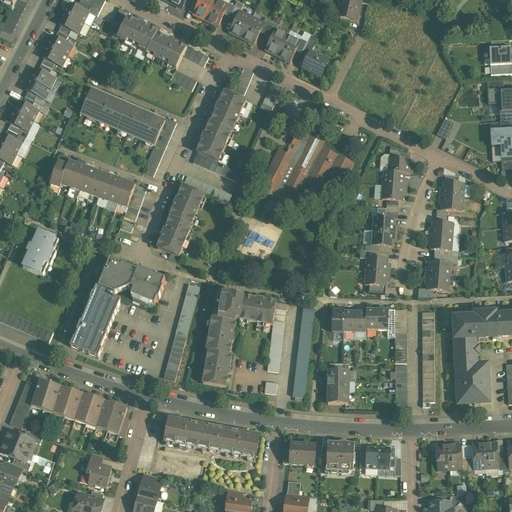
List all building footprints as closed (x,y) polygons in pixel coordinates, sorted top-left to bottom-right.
[(0,0),(0,2),(13,9),(17,0),(0,0)] [(27,5),(17,0),(13,9),(2,31),(12,36),(27,5)] [(105,2),(100,0),(93,0),(93,3),(90,8),(87,13),(90,15),(97,18),(105,2)] [(171,0),(170,3),(182,9),(186,0),(171,0)] [(201,0),(200,3),(194,15),(206,21),(216,2),(212,0),(201,0)] [(341,0),(339,8),(342,8),(339,18),(356,22),(360,4),(361,1),(358,1),(358,0),(341,0)] [(227,7),(216,2),(206,21),(218,27),(224,15),(228,8),(227,7)] [(90,8),(80,3),(77,8),(87,13),(90,8)] [(77,8),(70,5),(65,16),(84,26),(90,15),(87,13),(77,8)] [(235,8),(229,5),(227,7),(228,8),(224,15),(230,19),(235,8)] [(241,11),(235,8),(230,19),(236,22),(240,14),(241,11)] [(120,10),(112,26),(122,31),(128,19),(130,14),(120,10)] [(236,22),(230,33),(242,39),(252,20),(240,14),(236,22)] [(84,26),(65,16),(59,27),(71,33),(79,37),(84,26)] [(122,31),(117,39),(147,54),(157,35),(157,34),(146,28),(146,27),(141,24),(140,25),(128,19),(122,31)] [(263,26),(252,20),(242,39),(254,46),(260,34),(264,26),(263,26)] [(272,23),(266,20),(263,26),(264,26),(260,34),(266,37),(272,23)] [(279,27),(272,23),(266,37),(272,40),(276,32),(279,27)] [(71,33),(61,28),(58,33),(68,38),(71,33)] [(276,32),(272,40),(266,52),(278,58),(288,38),(276,32)] [(68,38),(58,33),(55,39),(65,44),(68,38)] [(302,39),(290,33),(288,38),(299,44),(301,41),(302,39)] [(175,43),(169,40),(169,41),(157,35),(147,54),(146,56),(176,71),(182,58),(187,50),(174,44),(175,43)] [(55,39),(54,38),(48,49),(68,59),(73,48),(65,44),(55,39)] [(299,44),(288,38),(278,58),(290,64),(296,52),(300,44),(299,44)] [(307,44),(301,41),(299,44),(300,44),(296,52),(301,55),(307,44)] [(316,44),(309,41),(302,55),(308,58),(310,54),(311,54),(316,44)] [(509,42),(491,43),(491,50),(509,49),(509,42)] [(209,59),(187,48),(187,50),(182,58),(204,69),(209,59)] [(68,59),(48,49),(43,60),(44,61),(54,66),(62,70),(68,59)] [(491,50),(489,51),(490,68),(511,67),(510,49),(509,49),(491,50)] [(311,54),(310,54),(308,58),(302,70),(320,78),(327,63),(327,59),(323,58),(320,59),(311,54)] [(54,66),(44,61),(42,66),(52,71),(54,66)] [(52,71),(42,66),(39,72),(49,77),(52,71)] [(511,67),(490,68),(491,77),(511,76),(511,67)] [(254,74),(243,70),(241,75),(251,80),(254,74)] [(39,72),(37,71),(31,82),(51,92),(56,81),(49,77),(39,72)] [(197,83),(175,72),(170,83),(192,93),(197,83)] [(251,80),(241,75),(239,81),(249,85),(251,80)] [(249,85),(239,81),(237,86),(247,90),(249,85)] [(51,92),(31,82),(26,93),(39,100),(45,103),(51,92)] [(488,84),(488,92),(506,91),(505,83),(488,84)] [(283,89),(273,84),(270,89),(280,94),(283,89)] [(247,90),(237,86),(234,91),(245,96),(247,90)] [(280,94),(270,89),(268,94),(278,99),(280,94)] [(108,128),(119,104),(120,103),(92,91),(80,117),(86,120),(88,119),(108,127),(108,128)] [(234,91),(232,97),(242,101),(245,96),(234,91)] [(500,106),(500,116),(511,115),(511,91),(506,91),(488,92),(489,107),(500,106)] [(39,100),(28,94),(25,99),(37,105),(39,100)] [(212,124),(231,133),(232,133),(246,103),(242,101),(232,97),(225,94),(219,107),(218,106),(216,111),(217,111),(212,124)] [(278,99),(268,94),(265,99),(275,104),(278,99)] [(37,105),(25,99),(23,105),(34,111),(37,105)] [(275,104),(265,99),(263,105),(273,109),(275,104)] [(23,105),(20,103),(14,114),(34,124),(40,113),(34,111),(23,105)] [(128,136),(139,113),(119,104),(108,128),(108,129),(119,134),(121,133),(128,136)] [(273,109),(263,105),(260,110),(270,115),(273,109)] [(139,113),(128,136),(134,138),(134,140),(145,145),(147,144),(154,147),(153,149),(154,149),(165,123),(156,119),(156,120),(139,113)] [(34,124),(14,114),(9,125),(11,126),(21,131),(28,135),(34,124)] [(511,115),(500,116),(501,124),(511,123),(511,115)] [(167,120),(143,175),(153,179),(177,125),(167,120)] [(437,137),(446,141),(453,126),(444,122),(437,137)] [(231,133),(212,124),(211,124),(205,137),(205,136),(203,141),(198,154),(218,163),(231,133)] [(21,131),(11,126),(8,132),(18,137),(21,131)] [(28,135),(21,131),(18,137),(26,141),(28,135)] [(511,131),(491,133),(492,148),(500,148),(500,163),(511,162),(511,131)] [(18,137),(8,132),(5,137),(15,142),(18,137)] [(354,165),(323,149),(327,143),(312,135),(312,134),(311,134),(311,135),(307,133),(308,132),(307,132),(302,141),(296,137),(291,146),(294,148),(292,151),(289,150),(287,155),(278,151),(268,171),(275,175),(265,195),(285,205),(290,196),(298,200),(306,185),(321,192),(328,177),(344,185),(354,165)] [(5,137),(3,136),(0,142),(0,148),(17,157),(23,146),(15,142),(5,137)] [(26,141),(18,137),(15,142),(23,146),(26,141)] [(169,144),(154,178),(160,181),(175,146),(169,144)] [(17,157),(0,148),(0,162),(4,164),(12,168),(17,157)] [(218,163),(197,154),(193,165),(237,184),(241,173),(218,163)] [(402,161),(390,160),(389,174),(404,175),(412,176),(413,170),(410,170),(411,161),(402,161)] [(511,162),(500,163),(501,172),(511,171),(511,162)] [(58,163),(53,176),(51,175),(48,181),(51,182),(50,186),(60,190),(61,186),(68,167),(58,163)] [(68,167),(61,186),(71,189),(79,167),(69,163),(68,167)] [(79,167),(71,189),(80,193),(88,170),(79,167)] [(98,173),(88,170),(80,193),(89,196),(98,173)] [(98,173),(89,196),(99,199),(107,177),(98,173)] [(389,174),(384,173),(382,187),(406,189),(407,183),(404,183),(404,175),(389,174)] [(107,177),(99,199),(108,203),(116,180),(107,177)] [(231,196),(187,178),(183,188),(204,197),(227,207),(231,196)] [(116,180),(108,203),(118,206),(126,184),(116,180)] [(136,187),(126,184),(118,206),(127,210),(128,208),(130,202),(132,196),(136,187)] [(445,184),(444,184),(443,192),(440,192),(439,198),(463,200),(463,199),(464,187),(464,185),(445,184)] [(147,191),(136,187),(132,196),(143,201),(147,191)] [(406,189),(382,187),(381,202),(387,202),(399,203),(402,203),(403,195),(406,195),(406,189)] [(471,188),(464,187),(463,199),(471,200),(471,188)] [(169,219),(170,219),(191,227),(204,197),(183,188),(177,201),(177,200),(174,206),(175,206),(169,219)] [(143,201),(132,196),(130,202),(141,206),(143,201)] [(463,200),(439,198),(439,203),(442,204),(442,212),(449,212),(462,213),(463,200)] [(141,206),(130,202),(128,208),(139,212),(141,206)] [(139,212),(128,208),(127,210),(126,213),(137,217),(139,212)] [(386,210),(378,210),(377,219),(385,220),(386,214),(386,210)] [(137,217),(126,213),(124,219),(135,223),(137,217)] [(511,215),(507,216),(503,216),(504,230),(511,229),(511,215)] [(191,227),(170,219),(165,231),(164,231),(162,236),(163,237),(157,249),(171,255),(179,259),(192,228),(191,227)] [(377,219),(374,219),(373,233),(397,235),(397,229),(394,229),(395,221),(385,220),(377,219)] [(436,224),(432,223),(432,231),(429,231),(429,237),(452,239),(453,225),(448,224),(436,224)] [(133,229),(122,225),(120,230),(131,234),(133,229)] [(39,233),(32,248),(30,247),(28,253),(29,254),(23,268),(43,277),(48,266),(50,267),(56,254),(54,253),(59,242),(39,233)] [(397,235),(373,233),(372,247),(377,248),(389,248),(393,249),(393,241),(396,241),(397,235)] [(452,239),(429,237),(428,243),(431,243),(430,252),(435,252),(451,253),(452,239)] [(365,253),(361,252),(360,260),(367,261),(367,259),(376,260),(376,254),(365,253)] [(179,259),(171,255),(168,261),(179,265),(182,260),(179,259)] [(376,260),(367,259),(367,261),(366,273),(390,275),(390,269),(387,269),(388,261),(376,260)] [(150,276),(138,271),(137,273),(122,267),(121,269),(119,268),(120,266),(110,262),(106,272),(108,272),(108,274),(106,273),(99,289),(115,296),(131,290),(134,291),(132,298),(155,308),(157,301),(158,301),(164,289),(163,288),(165,282),(156,278),(157,277),(151,275),(150,276)] [(434,264),(430,263),(429,272),(426,272),(426,277),(450,279),(451,265),(434,264)] [(390,275),(366,273),(365,287),(370,287),(386,289),(386,280),(389,280),(390,275)] [(450,279),(426,277),(425,283),(428,283),(428,291),(428,292),(433,292),(449,293),(450,279)] [(189,286),(163,380),(175,383),(200,289),(189,286)] [(96,288),(94,295),(93,295),(90,300),(91,301),(88,309),(113,321),(121,302),(114,299),(115,296),(99,289),(96,288)] [(428,291),(419,290),(418,300),(432,299),(433,292),(428,292),(428,291)] [(245,322),(249,300),(220,295),(216,320),(235,324),(236,321),(245,322)] [(262,301),(257,300),(257,301),(249,300),(245,322),(272,327),(273,322),(276,304),(262,302),(262,301)] [(288,307),(276,304),(273,322),(284,324),(285,324),(286,312),(287,312),(288,307)] [(113,321),(88,309),(82,324),(81,323),(79,327),(106,339),(113,321)] [(315,311),(303,310),(292,398),(304,400),(315,311)] [(344,311),(333,311),(333,334),(344,334),(344,313),(344,311)] [(377,311),(366,311),(366,314),(366,332),(377,332),(377,311)] [(389,311),(377,311),(377,332),(388,332),(389,332),(389,323),(390,323),(390,322),(389,322),(389,311)] [(53,334),(1,312),(0,313),(0,323),(49,344),(53,334)] [(355,314),(344,313),(344,334),(355,334),(355,314)] [(366,314),(355,314),(355,334),(366,335),(366,332),(366,314)] [(494,315),(484,316),(485,339),(510,338),(509,317),(495,318),(494,315)] [(454,321),(455,340),(475,339),(485,339),(484,316),(476,316),(476,319),(454,321)] [(216,320),(213,320),(207,352),(209,353),(230,356),(232,343),(233,343),(234,337),(233,337),(235,324),(216,320)] [(284,324),(273,322),(267,373),(278,374),(284,324)] [(106,339),(79,327),(77,333),(78,333),(75,339),(74,339),(70,348),(98,360),(102,350),(101,350),(106,339)] [(455,340),(457,368),(475,367),(476,367),(475,356),(478,356),(478,350),(475,350),(475,339),(455,340)] [(232,356),(230,356),(209,353),(203,385),(226,390),(228,376),(229,376),(230,370),(229,370),(232,356)] [(475,367),(457,368),(459,405),(488,404),(486,366),(476,367),(475,367)] [(329,372),(328,372),(328,383),(349,384),(349,372),(329,372)] [(51,385),(40,381),(38,387),(36,393),(34,399),(32,404),(31,408),(42,411),(51,385)] [(38,387),(27,383),(25,389),(36,393),(38,387)] [(277,385),(266,383),(265,395),(276,396),(277,385)] [(349,384),(328,383),(328,394),(348,395),(349,384)] [(62,388),(51,385),(42,411),(53,415),(62,388)] [(62,388),(53,415),(64,418),(73,392),(62,388)] [(36,393),(25,389),(23,394),(34,399),(36,393)] [(83,395),(73,392),(64,418),(75,422),(83,395)] [(34,399),(23,394),(20,399),(32,404),(34,399)] [(348,395),(328,394),(327,405),(348,406),(348,395)] [(83,395),(75,422),(86,426),(94,399),(83,395)] [(32,404),(20,399),(18,404),(30,409),(31,408),(32,404)] [(105,403),(94,399),(86,426),(96,429),(105,403)] [(116,406),(105,403),(96,429),(107,433),(116,406)] [(30,409),(18,404),(16,410),(28,415),(30,409)] [(116,406),(107,433),(119,436),(124,419),(127,410),(116,406)] [(28,415),(16,410),(14,415),(26,420),(28,415)] [(26,420),(14,415),(12,420),(24,425),(26,420)] [(130,421),(124,419),(119,436),(126,439),(130,421)] [(24,425),(12,420),(9,426),(22,431),(24,425)] [(186,447),(190,425),(169,421),(165,444),(186,447)] [(214,429),(190,425),(186,447),(210,452),(214,429)] [(235,434),(214,429),(210,452),(231,456),(235,434)] [(24,438),(8,432),(4,443),(32,454),(34,449),(33,446),(34,444),(34,443),(24,438)] [(43,440),(26,433),(24,438),(34,443),(34,444),(40,446),(43,440)] [(259,438),(235,434),(231,456),(255,461),(259,438)] [(32,454),(4,443),(0,452),(0,454),(15,460),(25,465),(26,464),(27,461),(29,460),(32,454)] [(341,445),(328,444),(328,453),(327,453),(326,455),(326,463),(327,463),(327,469),(327,472),(330,472),(332,475),(337,475),(338,473),(341,473),(343,476),(348,476),(350,473),(352,473),(352,471),(353,471),(353,465),(354,465),(355,455),(354,455),(354,446),(347,445),(347,444),(341,444),(341,445)] [(315,447),(291,446),(291,452),(290,466),(314,467),(315,460),(315,447)] [(485,446),(472,447),(473,460),(474,470),(486,470),(485,446)] [(497,446),(485,446),(486,470),(498,469),(497,461),(497,454),(497,446)] [(460,447),(449,448),(450,471),(462,470),(461,460),(460,447)] [(449,448),(437,448),(437,462),(438,472),(450,471),(449,448)] [(379,449),(366,449),(366,451),(366,462),(365,471),(377,471),(379,449)] [(391,450),(379,449),(377,471),(390,472),(390,463),(391,452),(391,450)] [(205,459),(157,450),(152,474),(200,483),(205,459)] [(291,452),(284,451),(283,466),(290,466),(291,452)] [(103,459),(92,455),(90,463),(101,466),(101,465),(103,459)] [(326,455),(322,455),(321,460),(320,476),(352,478),(353,471),(352,471),(352,473),(350,473),(348,476),(343,476),(341,473),(338,473),(337,475),(332,475),(330,472),(327,472),(327,469),(327,463),(326,463),(326,455)] [(25,465),(15,460),(13,466),(23,470),(29,473),(31,468),(30,466),(26,464),(25,465)] [(101,466),(90,463),(86,476),(91,477),(88,485),(106,490),(112,468),(101,465),(101,466)] [(13,466),(9,464),(6,470),(19,475),(18,475),(21,476),(23,470),(13,466)] [(6,470),(0,467),(0,480),(14,486),(16,487),(17,483),(16,480),(18,475),(19,475),(6,470)] [(156,479),(145,476),(143,483),(155,486),(156,479)] [(14,486),(0,480),(0,493),(8,496),(10,491),(13,490),(14,486)] [(143,483),(139,498),(157,503),(161,488),(143,483)] [(301,485),(289,484),(287,496),(299,497),(301,485)] [(457,486),(457,496),(465,496),(465,486),(457,486)] [(243,494),(232,492),(231,502),(242,503),(243,494)] [(8,496),(0,493),(0,499),(8,503),(10,497),(8,496)] [(104,496),(92,493),(91,499),(102,502),(104,496)] [(91,499),(78,496),(76,505),(78,505),(76,511),(100,511),(103,502),(102,502),(91,499)] [(299,497),(287,496),(286,502),(302,504),(303,498),(299,497)] [(154,511),(157,503),(139,498),(134,511),(154,511)] [(242,503),(231,502),(228,501),(227,506),(225,507),(227,509),(226,511),(249,511),(249,510),(251,508),(251,504),(242,503)] [(302,504),(286,502),(286,501),(284,511),(307,511),(308,504),(302,504)] [(384,502),(371,502),(370,511),(375,511),(376,511),(384,511),(384,502)]
